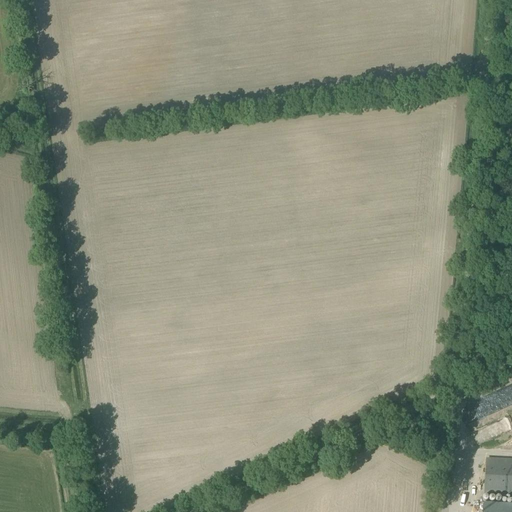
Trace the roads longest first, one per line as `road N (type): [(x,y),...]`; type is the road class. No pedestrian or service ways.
road 1 (unclassified): [(446,511),(490,0)]
road 2 (track): [(511,366),(202,511)]
road 3 (track): [(70,511),(56,428),(0,423)]
